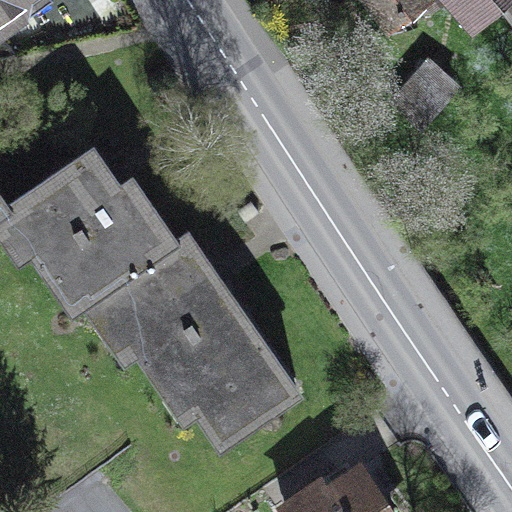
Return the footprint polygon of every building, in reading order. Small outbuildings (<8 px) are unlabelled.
[(0,0),(0,33),(22,19),(26,0),(0,0)] [(26,0),(22,19),(24,23),(54,2),(52,0),(26,0)] [(359,0),(387,31),(423,0),(359,0)] [(457,0),(479,25),(508,0),(457,0)] [(428,61),(393,101),(420,124),(454,84),(428,61)] [(64,295),(75,287),(85,302),(176,239),(132,176),(120,185),(93,147),(7,206),(9,208),(0,214),(0,231),(10,245),(11,245),(22,237),(34,255),(63,295),(64,295)] [(0,214),(9,208),(7,206),(0,195),(0,214)] [(300,391),(188,231),(176,239),(85,302),(87,305),(111,339),(112,339),(123,331),(140,355),(171,399),(171,398),(183,390),(199,414),(221,445),(300,391)] [(23,263),(34,255),(22,237),(11,245),(23,263)] [(76,313),(87,305),(85,302),(75,287),(64,295),(76,313)] [(129,362),(140,355),(123,331),(112,339),(129,362)] [(188,422),(199,414),(183,390),(171,398),(188,422)] [(285,503),(290,511),(382,511),(356,472),(327,492),(319,480),(285,503)]
